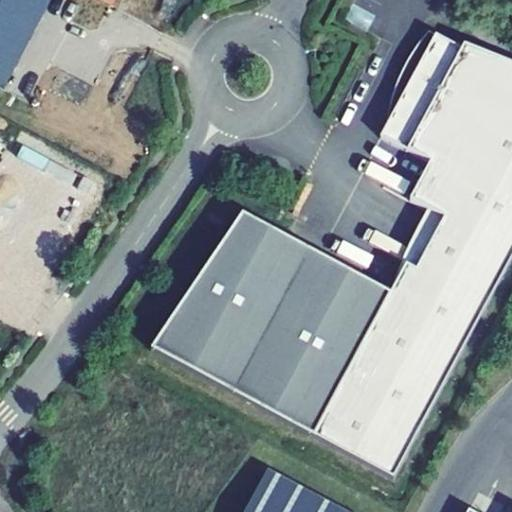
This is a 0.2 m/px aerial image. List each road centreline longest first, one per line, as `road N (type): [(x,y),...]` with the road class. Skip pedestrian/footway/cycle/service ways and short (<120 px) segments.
road 1 (residential): [(0,427),(225,110)]
road 2 (residential): [(271,36),(238,30),(209,49),(204,83),(225,110)]
road 3 (residential): [(225,110),(257,114),(283,95),(289,64),(271,36)]
